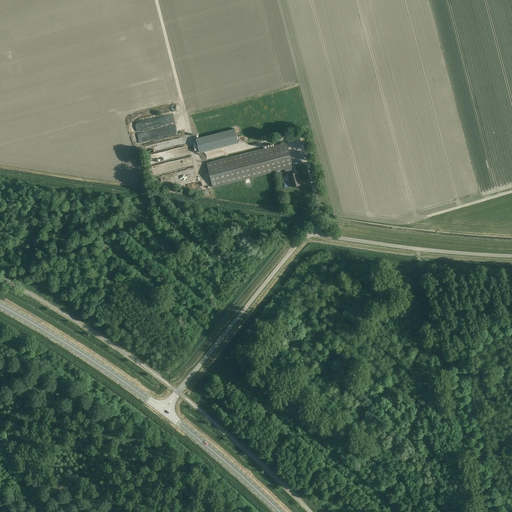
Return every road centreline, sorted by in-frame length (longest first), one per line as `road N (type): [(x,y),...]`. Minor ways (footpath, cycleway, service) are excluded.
road 1 (unclassified): [(163,411),(307,234),(511,257)]
road 2 (secondary): [(0,305),(163,411)]
road 3 (secondary): [(163,411),(278,511)]
